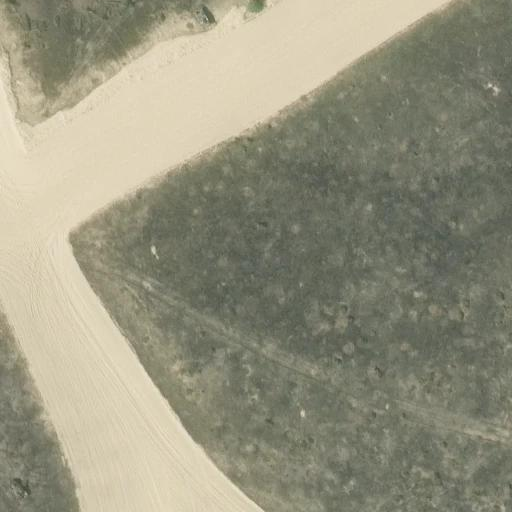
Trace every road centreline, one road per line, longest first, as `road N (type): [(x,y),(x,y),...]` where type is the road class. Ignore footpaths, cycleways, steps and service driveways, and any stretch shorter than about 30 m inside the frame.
road 1 (track): [(398,0),(0,242)]
road 2 (track): [(223,511),(148,441),(0,206)]
